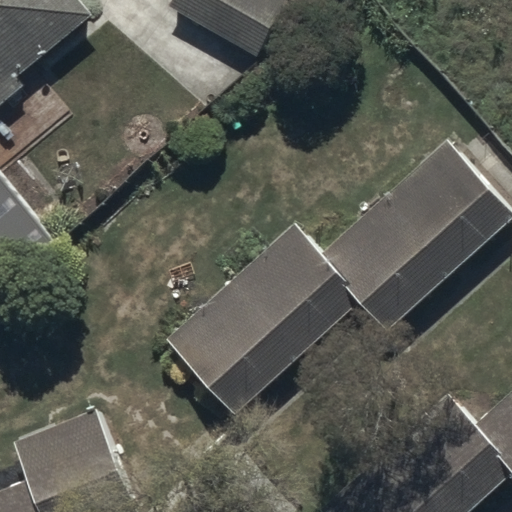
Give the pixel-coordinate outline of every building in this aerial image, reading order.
[(83,0),(0,0),(0,113),(28,90),(23,84),(100,19),(83,0)] [(285,0),(179,0),(174,10),(262,60),(293,4),(285,0)] [(303,230),(171,343),(236,418),(371,302),(395,330),(511,229),(511,223),(451,153),(328,259),(303,230)] [(0,172),(0,297),(2,299),(63,249),(0,172)] [(328,511),(480,511),(511,484),(511,400),(481,428),(456,400),(328,511)] [(0,497),(0,511),(129,511),(139,509),(101,414),(19,447),(34,484),(0,497)]
